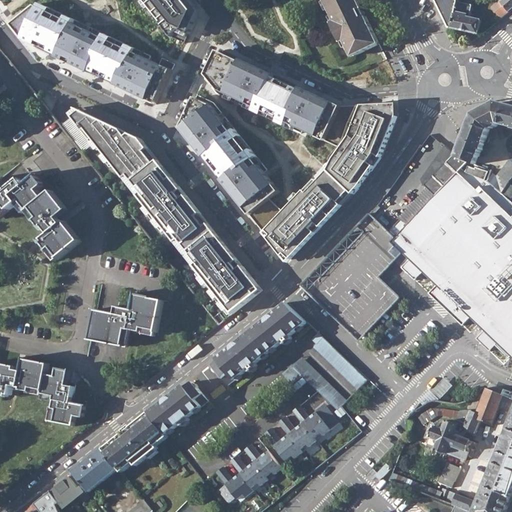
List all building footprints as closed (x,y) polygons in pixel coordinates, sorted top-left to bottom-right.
[(204,13),(193,0),(146,0),(178,39),(186,42),(194,41),(204,13)] [(345,40),(353,56),(379,42),(358,0),(325,0),(336,21),(333,22),(342,42),(345,40)] [(435,0),(449,28),(477,35),(480,22),(469,20),(472,6),(458,3),(456,0),(435,0)] [(511,0),(497,0),(499,2),(507,13),(511,8),(511,0)] [(507,13),(499,2),(491,9),(499,19),(507,13)] [(114,36),(42,3),(40,7),(26,36),(25,40),(95,74),(114,36)] [(26,36),(40,7),(17,25),(26,36)] [(114,36),(95,74),(161,106),(178,71),(140,52),(142,49),(114,36)] [(216,50),(204,75),(218,91),(252,106),(250,111),(261,116),(261,112),(276,119),(274,123),(284,127),(286,122),(324,139),(339,106),(297,87),(296,89),(288,86),(287,90),(275,84),(277,80),(269,77),(270,74),(216,50)] [(487,181),(501,193),(510,181),(511,178),(511,105),(497,102),(480,111),(475,113),(458,156),(476,164),(482,150),(484,151),(486,145),(484,144),(489,129),(491,128),(492,129),(498,126),(498,124),(501,124),(511,127),(511,156),(497,175),(490,172),(487,181)] [(335,155),(328,170),(348,192),(350,193),(371,167),(368,164),(374,155),(377,159),(392,117),(394,103),(360,105),(358,111),(349,136),(335,155)] [(207,104),(177,128),(200,157),(203,154),(209,162),(211,159),(220,170),(217,172),(221,178),(219,180),(247,215),(278,190),(207,104)] [(77,108),(70,113),(231,313),(261,290),(140,139),(77,108)] [(421,181),(425,184),(454,153),(451,151),(445,146),(421,181)] [(511,202),(501,193),(487,181),(490,172),(491,171),(476,164),(458,156),(454,153),(425,184),(436,195),(408,224),(401,220),(389,232),(395,238),(391,242),(403,253),(409,258),(404,263),(401,267),(402,268),(416,280),(423,272),(437,285),(429,293),(431,295),(450,313),(463,325),(471,317),(484,330),(480,334),(477,338),(490,351),(496,345),(510,358),(511,356),(511,202)] [(303,190),(262,234),(286,262),(340,205),(336,201),(348,192),(328,170),(305,192),(303,190)] [(55,249),(62,258),(83,243),(67,223),(65,224),(61,219),(69,212),(53,193),(45,199),(39,191),(45,187),(38,177),(32,182),(27,175),(9,190),(1,179),(0,180),(0,211),(7,206),(11,210),(22,200),(30,211),(33,209),(41,219),(38,221),(44,229),(45,227),(47,230),(44,232),(49,238),(45,241),(47,243),(45,244),(51,252),(55,249)] [(369,214),(372,216),(380,208),(377,206),(369,214)] [(389,232),(369,214),(363,221),(303,287),(322,305),(353,333),(361,340),(401,298),(394,291),(380,278),(386,271),(400,257),(403,253),(391,242),(395,238),(389,232)] [(99,309),(93,338),(125,345),(128,328),(144,331),(145,327),(160,329),(166,300),(154,298),(154,297),(139,294),(137,306),(130,305),(130,308),(119,306),(118,312),(99,309)] [(256,365),(284,343),(291,336),(308,322),(288,302),(218,358),(220,361),(214,367),(229,387),(249,371),(256,365)] [(313,340),(318,345),(325,338),(320,333),(313,340)] [(294,339),(291,336),(284,343),(286,345),(294,339)] [(315,347),(359,390),(368,380),(325,338),(318,345),(315,347)] [(303,376),(339,411),(343,407),(349,401),(304,356),(282,374),(292,386),(303,376)] [(60,410),(58,422),(76,426),(78,416),(85,417),(88,406),(74,403),(77,386),(69,384),(72,372),(60,370),(58,378),(48,376),(50,366),(26,361),(25,367),(18,366),(17,369),(0,365),(0,391),(0,392),(0,395),(9,397),(9,395),(12,396),(14,387),(24,389),(23,390),(32,392),(32,388),(46,391),(45,394),(58,396),(55,409),(60,410)] [(258,368),(256,365),(249,371),(251,373),(258,368)] [(368,380),(359,390),(357,396),(349,415),(351,417),(378,390),(368,380)] [(169,436),(182,425),(190,419),(210,402),(194,382),(188,387),(185,384),(150,413),(169,436)] [(492,425),(499,407),(504,395),(488,389),(477,413),(438,405),(434,405),(428,408),(420,413),(417,416),(422,423),(427,418),(432,416),(439,414),(442,415),(467,423),(466,426),(475,433),(480,421),(492,425)] [(349,415),(357,396),(359,390),(355,394),(349,401),(343,407),(349,415)] [(318,392),(303,405),(312,416),(327,403),(318,392)] [(499,407),(507,411),(511,398),(510,397),(504,395),(499,407)] [(511,398),(507,411),(511,412),(511,419),(478,502),(443,489),(442,492),(392,473),(390,480),(455,505),(470,511),(472,511),(506,511),(511,498),(511,398)] [(304,423),(315,438),(322,432),(325,436),(340,423),(326,405),(311,418),(301,405),(294,411),(304,423)] [(150,413),(104,449),(120,469),(123,472),(128,468),(128,464),(132,460),(134,463),(137,466),(159,448),(157,446),(155,443),(159,440),(163,442),(169,437),(169,436),(150,413)] [(289,435),(301,450),(308,444),(310,447),(318,441),(315,438),(304,423),(297,429),(287,417),(279,423),(289,435)] [(192,421),(190,419),(182,425),(184,427),(192,421)] [(436,450),(447,453),(449,449),(452,449),(454,446),(469,452),(473,442),(463,438),(464,435),(460,430),(456,429),(458,425),(447,421),(441,421),(435,426),(431,436),(440,440),(436,449),(436,450)] [(265,435),(286,461),(293,456),(296,459),(304,453),(301,450),(289,435),(283,440),(273,428),(265,435)] [(427,445),(436,449),(440,440),(431,436),(427,445)] [(255,463),(266,478),(274,472),(276,475),(284,469),(269,451),(262,457),(252,445),(245,451),(255,463)] [(447,453),(465,461),(469,452),(454,446),(452,449),(449,449),(447,453)] [(91,492),(120,469),(104,449),(75,473),(91,492)] [(241,474),(253,488),(256,491),(262,487),(269,481),(266,478),(255,463),(248,469),(238,457),(231,462),(241,474)] [(449,463),(443,476),(455,481),(461,469),(449,463)] [(253,488),(241,474),(234,480),(224,468),(216,474),(227,486),(219,492),(230,505),(237,499),(239,501),(246,495),(248,498),(256,491),(253,488)] [(440,482),(452,488),(455,481),(443,476),(440,482)] [(59,505),(61,511),(65,508),(83,494),(70,477),(51,491),(59,501),(61,503),(59,505)] [(35,504),(41,511),(45,511),(59,501),(51,491),(35,504)] [(153,511),(154,511),(145,501),(130,511),(153,511)]
